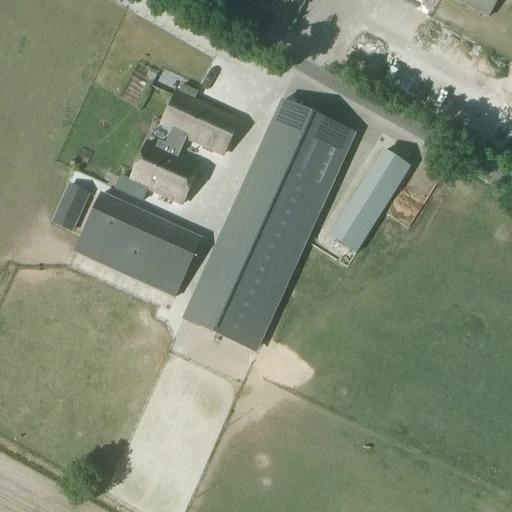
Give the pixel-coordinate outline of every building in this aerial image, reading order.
[(78,27),(94,13),(82,0),(66,0),(59,7),(78,27)] [(251,0),(270,8),(273,0),(283,0),(283,1),(302,10),(306,0),(251,0)] [(451,0),(488,20),(498,0),(451,0)] [(147,149),(131,185),(183,209),(201,171),(178,161),(188,139),(225,155),(239,125),(177,97),(163,127),(174,132),(169,142),(174,144),(171,152),(160,147),(157,153),(147,149)] [(253,351),(350,134),(296,110),(199,327),(253,351)] [(369,155),(317,248),(345,264),(397,170),(369,155)] [(88,196),(68,187),(51,225),(71,234),(88,196)] [(100,197),(74,255),(177,301),(203,243),(100,197)]
